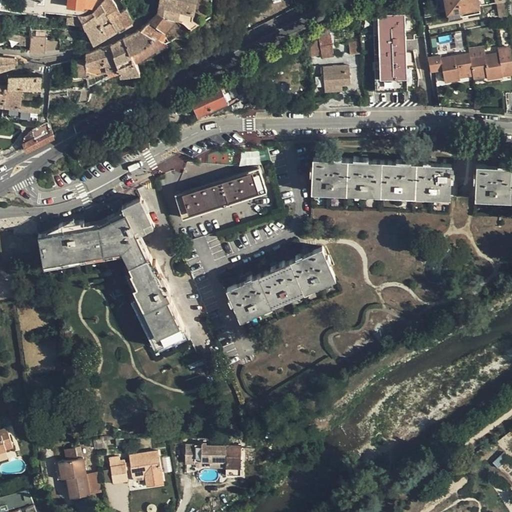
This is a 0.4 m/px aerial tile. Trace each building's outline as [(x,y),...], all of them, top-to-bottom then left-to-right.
[(88,62),(67,65),(70,78),(70,84),(82,82),(81,77),(89,77),(108,72),(110,78),(122,75),(143,72),(137,63),(168,43),(161,40),(165,31),(167,32),(177,20),(180,20),(181,10),(195,13),(197,0),(162,0),(159,13),(142,32),(112,47),(87,56),(88,62)] [(68,16),(68,25),(82,26),(82,29),(86,30),(88,31),(94,44),(134,21),(127,9),(122,12),(113,0),(108,0),(94,14),(89,16),(87,17),(80,17),(68,16)] [(69,0),(69,8),(87,9),(87,7),(94,9),(98,0),(69,0)] [(447,0),(451,18),(482,12),(479,0),(447,0)] [(505,16),(503,0),(495,0),(497,17),(505,16)] [(374,17),(378,92),(420,90),(423,81),(415,52),(407,53),(407,42),(416,42),(416,34),(407,35),(406,15),(374,17)] [(22,36),(20,46),(31,48),(31,54),(46,53),(48,39),(33,37),(22,36)] [(61,36),(63,53),(81,50),(76,36),(61,36)] [(310,43),(314,58),(322,56),(318,41),(310,43)] [(350,44),(352,56),(362,55),(360,43),(350,44)] [(334,47),(322,48),(324,60),(335,58),(334,47)] [(429,59),(432,75),(445,72),(447,84),(462,81),(462,79),(482,76),(483,81),(490,80),(490,81),(504,78),(507,95),(511,94),(511,49),(511,47),(442,60),(442,57),(429,59)] [(0,58),(0,72),(17,69),(17,60),(0,58)] [(325,69),(327,92),(344,91),(344,86),(352,86),(351,67),(325,69)] [(243,75),(235,78),(237,83),(245,79),(243,75)] [(0,85),(0,106),(21,109),(41,110),(42,105),(23,103),(26,89),(43,90),(43,77),(11,78),(10,88),(6,88),(6,86),(0,85)] [(192,102),(200,118),(206,115),(213,112),(214,115),(226,110),(231,108),(222,88),(192,102)] [(177,105),(163,111),(164,114),(178,108),(177,105)] [(25,144),(28,151),(55,138),(49,124),(31,133),(27,136),(25,144)] [(452,164),(315,159),(314,189),(322,189),(322,192),(339,192),(339,190),(356,191),(355,193),(374,194),(374,192),(390,193),(389,195),(409,196),(409,193),(425,194),(425,196),(443,197),(443,195),(451,195),(452,164)] [(511,166),(478,165),(476,196),(484,196),(484,199),(503,199),(503,197),(511,197),(511,166)] [(260,167),(177,194),(185,218),(268,191),(260,167)] [(41,234),(45,263),(126,249),(127,252),(125,253),(133,272),(132,273),(138,285),(135,287),(162,343),(174,338),(187,363),(200,357),(169,292),(171,290),(157,261),(155,262),(141,233),(155,226),(141,198),(132,202),(124,206),(126,212),(100,225),(94,226),(86,227),(85,221),(75,222),(64,224),(48,231),(49,234),(45,234),(41,234)] [(324,247),(229,288),(241,316),(248,313),(249,315),(265,308),(264,306),(279,300),(280,302),(298,294),(297,292),(311,286),(312,288),(329,280),(328,278),(336,275),(324,247)] [(0,277),(14,276),(13,263),(0,264),(0,277)] [(0,451),(14,447),(8,428),(0,430),(0,451)] [(99,440),(100,448),(107,447),(106,439),(99,440)] [(186,444),(186,463),(196,463),(196,461),(211,461),(211,467),(227,467),(227,476),(242,476),(243,446),(207,445),(207,442),(194,442),(194,444),(186,444)] [(73,498),(92,495),(91,491),(103,489),(100,472),(88,474),(85,458),(79,459),(77,449),(67,450),(69,461),(61,462),(64,479),(70,478),(73,498)] [(121,458),(111,459),(115,483),(130,481),(128,469),(134,469),(136,483),(148,481),(149,487),(165,484),(160,451),(131,456),(132,461),(128,462),(128,464),(123,465),(121,458)] [(503,454),(492,461),(497,468),(507,461),(503,454)] [(0,496),(0,510),(36,501),(30,489),(0,496)] [(40,511),(36,503),(16,511),(40,511)]
